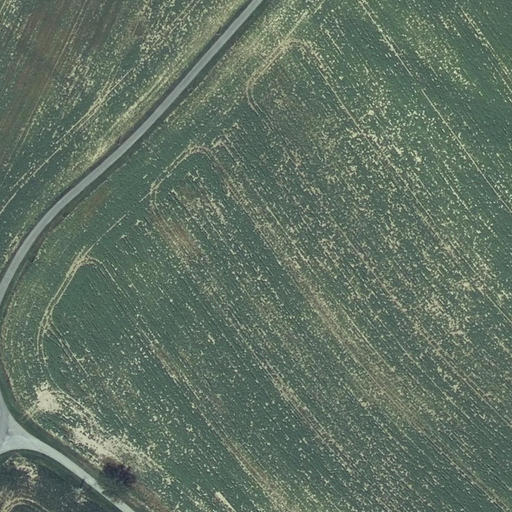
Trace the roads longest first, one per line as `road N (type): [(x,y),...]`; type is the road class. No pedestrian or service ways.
road 1 (unclassified): [(257,0),(141,130),(48,215),(0,293)]
road 2 (unclassified): [(9,435),(59,458),(127,511)]
